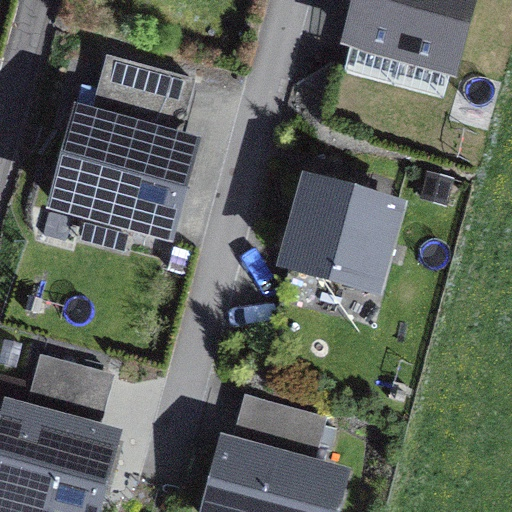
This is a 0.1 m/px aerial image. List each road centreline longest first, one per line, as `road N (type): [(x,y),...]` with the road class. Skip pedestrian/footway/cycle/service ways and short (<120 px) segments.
road 1 (residential): [(154,480),(286,0)]
road 2 (residential): [(0,123),(33,0)]
